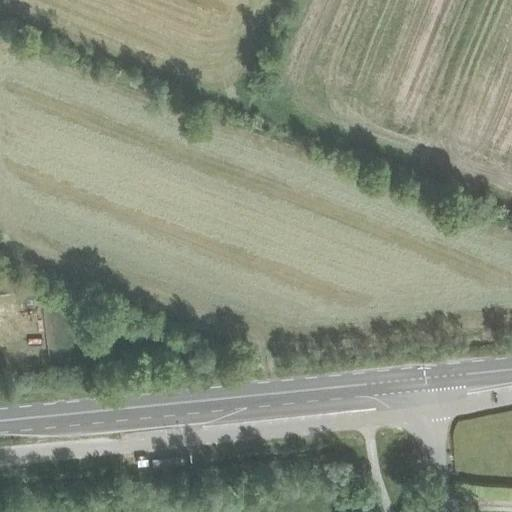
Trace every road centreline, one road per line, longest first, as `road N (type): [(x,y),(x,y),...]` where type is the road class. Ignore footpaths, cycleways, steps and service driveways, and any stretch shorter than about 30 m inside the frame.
road 1 (unclassified): [(0,457),(425,409)]
road 2 (primary): [(0,416),(422,379)]
